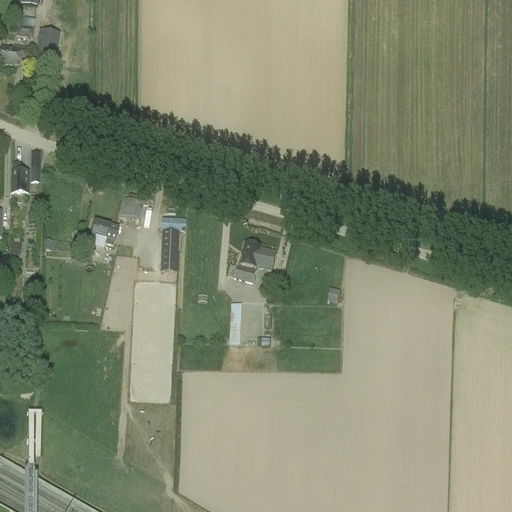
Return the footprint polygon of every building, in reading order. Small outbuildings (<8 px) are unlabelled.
[(22,0),(21,6),(37,8),(38,0),(22,0)] [(16,38),(33,41),(35,30),(17,27),(16,38)] [(59,34),(39,31),(34,63),(54,66),(59,34)] [(0,65),(7,66),(7,65),(17,67),(18,60),(26,61),(28,49),(14,47),(13,50),(0,47),(0,65)] [(10,195),(28,195),(28,173),(21,172),(21,165),(11,165),(11,172),(10,195)] [(40,185),(40,172),(31,172),(30,185),(40,185)] [(143,205),(125,200),(121,216),(139,221),(143,205)] [(118,229),(109,227),(94,223),(90,236),(106,240),(104,245),(113,247),(118,229)] [(177,274),(178,233),(161,232),(160,273),(177,274)] [(53,242),(45,241),(44,252),(52,252),(53,242)] [(256,269),(260,250),(261,247),(245,244),(240,266),(256,270),(256,269)] [(10,256),(21,257),(21,246),(10,245),(10,256)] [(256,269),(271,272),(276,253),(260,250),(256,269)] [(234,281),(253,286),(256,272),(238,267),(234,281)] [(261,280),(260,287),(267,289),(268,281),(261,280)] [(327,304),(338,306),(341,291),(331,289),(327,304)] [(240,346),(241,305),(230,305),(230,346),(240,346)]
